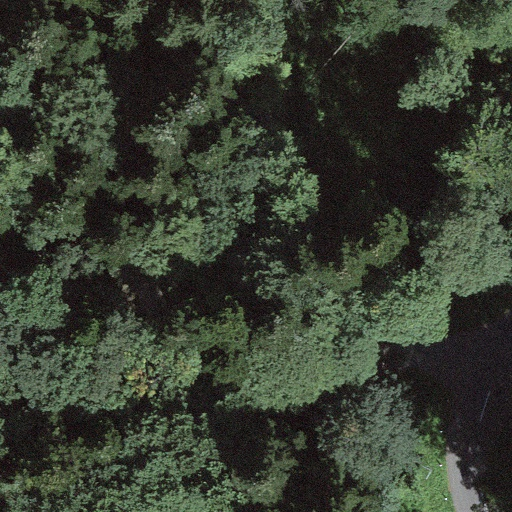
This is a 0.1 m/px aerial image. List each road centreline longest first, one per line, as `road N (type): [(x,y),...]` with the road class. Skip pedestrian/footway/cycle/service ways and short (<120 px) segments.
road 1 (track): [(0,448),(379,392),(499,415)]
road 2 (tertiary): [(493,511),(499,415),(511,386)]
